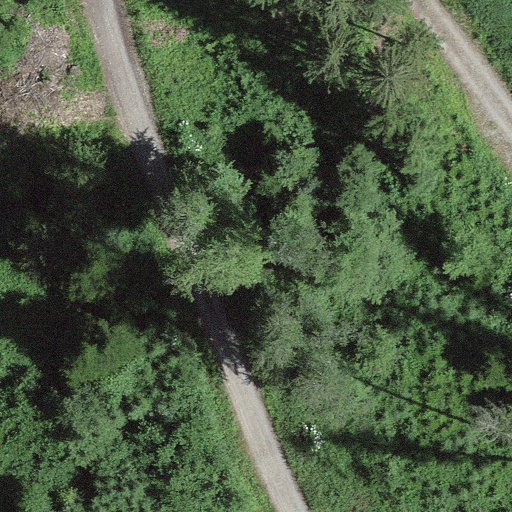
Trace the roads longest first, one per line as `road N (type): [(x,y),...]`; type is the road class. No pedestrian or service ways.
road 1 (track): [(297,511),(264,455),(143,123),(108,0)]
road 2 (track): [(421,0),(511,126)]
